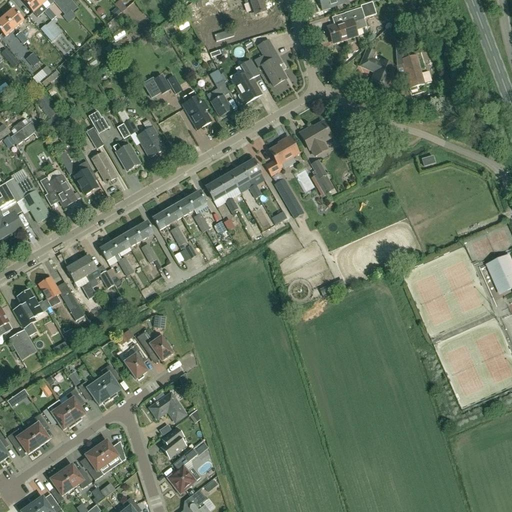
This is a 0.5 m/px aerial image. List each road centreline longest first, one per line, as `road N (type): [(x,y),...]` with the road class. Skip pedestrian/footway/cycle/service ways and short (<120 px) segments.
road 1 (residential): [(0,276),(314,90)]
road 2 (residential): [(314,90),(483,160),(500,171),(511,195)]
road 3 (residential): [(0,492),(126,407)]
